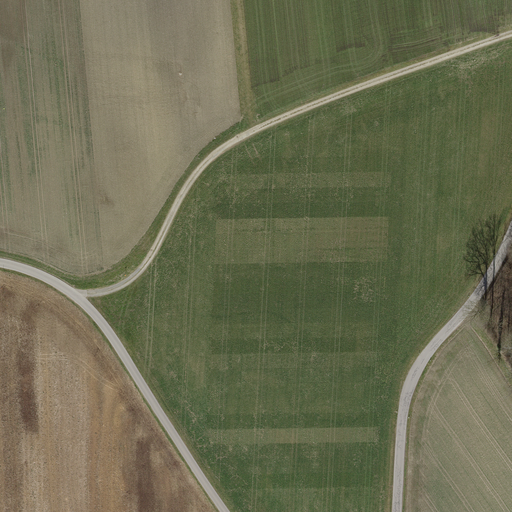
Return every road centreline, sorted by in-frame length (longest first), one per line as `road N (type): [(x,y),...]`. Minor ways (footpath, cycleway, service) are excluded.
road 1 (track): [(72,292),(113,288),(141,269),(192,178),(222,148),(367,84),(511,35)]
road 2 (residential): [(224,511),(96,316),(51,280),(0,262)]
road 3 (tertiary): [(397,511),(407,392),(476,298),(511,232)]
